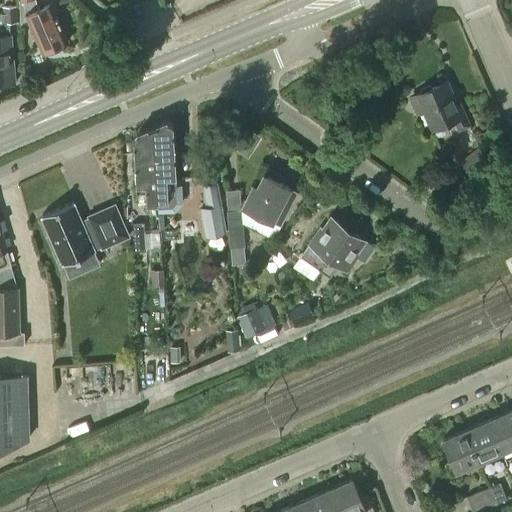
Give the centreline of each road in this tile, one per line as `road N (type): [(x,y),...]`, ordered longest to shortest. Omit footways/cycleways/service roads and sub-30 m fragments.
road 1 (residential): [(511,229),(472,240),(433,229),(231,75)]
road 2 (secondary): [(0,140),(293,14)]
road 3 (residential): [(0,171),(231,75)]
road 4 (residential): [(190,511),(366,433)]
road 5 (residential): [(366,433),(511,369)]
